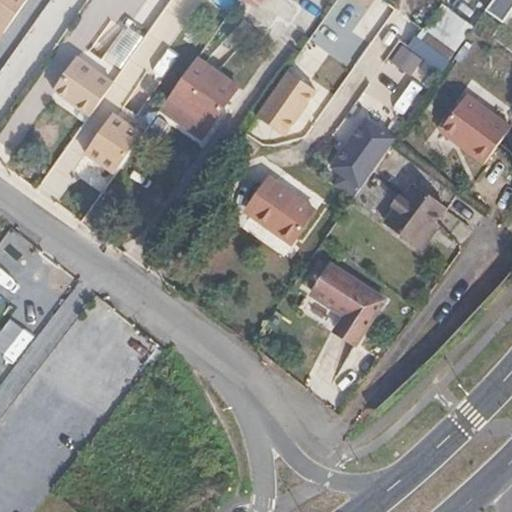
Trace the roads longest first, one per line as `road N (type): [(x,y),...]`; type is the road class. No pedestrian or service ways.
road 1 (residential): [(0,191),(232,378),(259,420)]
road 2 (unknown): [(101,268),(294,21),(302,0)]
road 3 (residential): [(400,480),(354,486),(318,476),(259,420)]
road 4 (secondary): [(511,370),(400,480)]
road 5 (unknown): [(0,98),(71,0)]
